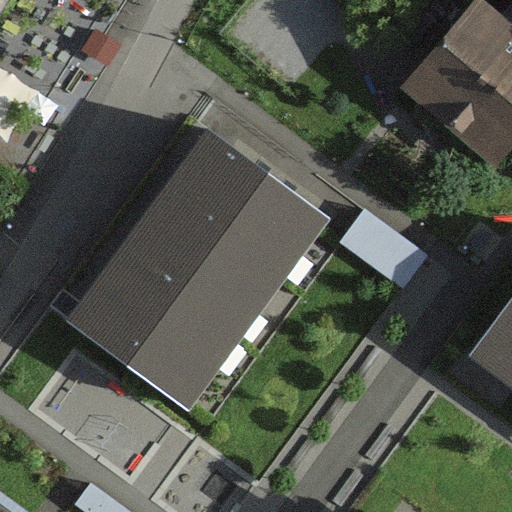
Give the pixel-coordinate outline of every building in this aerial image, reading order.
[(511,7),(500,23),(471,0),(468,0),(392,94),(494,178),(511,155),(511,7)] [(331,227),(205,133),(61,324),(187,418),(331,227)] [(406,279),(430,246),(367,203),(343,236),(406,279)] [(511,295),(464,361),(511,395),(511,295)] [(20,511),(0,496),(0,511),(20,511)]
